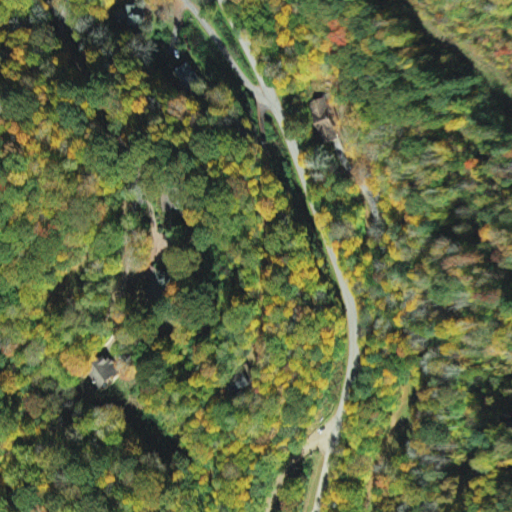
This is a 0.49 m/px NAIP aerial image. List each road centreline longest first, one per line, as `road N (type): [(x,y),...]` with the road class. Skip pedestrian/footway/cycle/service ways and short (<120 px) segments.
road 1 (residential): [(61,0),(54,22),(113,114),(134,199),(125,277),(94,337),(43,355),(7,387),(4,437),(31,511)]
road 2 (residential): [(277,511),(294,341),(276,104),(213,0)]
road 3 (residential): [(276,104),(251,87),(186,0)]
